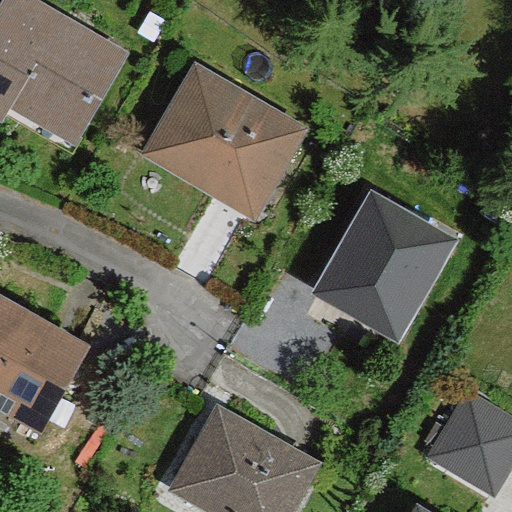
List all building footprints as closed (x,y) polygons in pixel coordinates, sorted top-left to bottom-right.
[(27,0),(7,0),(0,13),(0,105),(4,98),(74,140),(124,57),(27,0)] [(296,125),(194,66),(145,149),(247,208),(296,125)] [(444,236),(371,195),(319,287),(392,328),(444,236)] [(0,392),(40,417),(82,346),(0,298),(0,392)] [(511,463),(511,428),(467,401),(430,462),(491,498),(511,463)] [(279,511),(307,462),(218,413),(178,484),(228,511),(279,511)]
